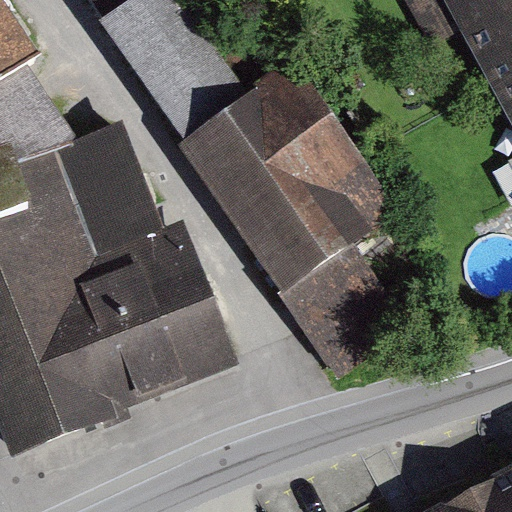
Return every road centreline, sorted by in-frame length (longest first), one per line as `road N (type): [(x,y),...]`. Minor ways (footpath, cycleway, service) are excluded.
road 1 (unknown): [(344,430),(201,147),(91,0)]
road 2 (unclassified): [(131,511),(240,463),(511,375)]
